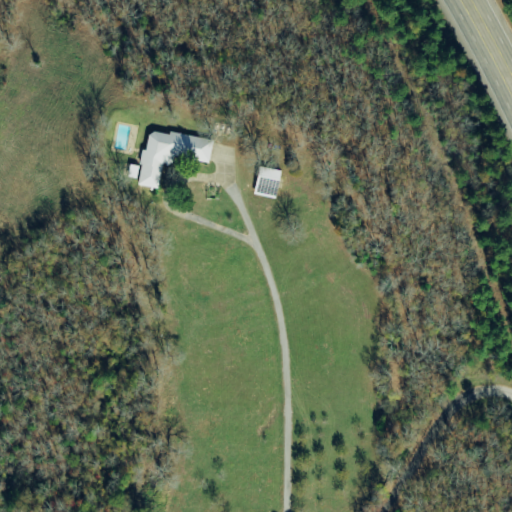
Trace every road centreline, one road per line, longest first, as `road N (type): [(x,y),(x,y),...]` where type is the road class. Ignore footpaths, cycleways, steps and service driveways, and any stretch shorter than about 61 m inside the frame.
road 1 (residential): [(511,393),(479,387),(455,397),(374,511)]
road 2 (residential): [(60,511),(48,350)]
